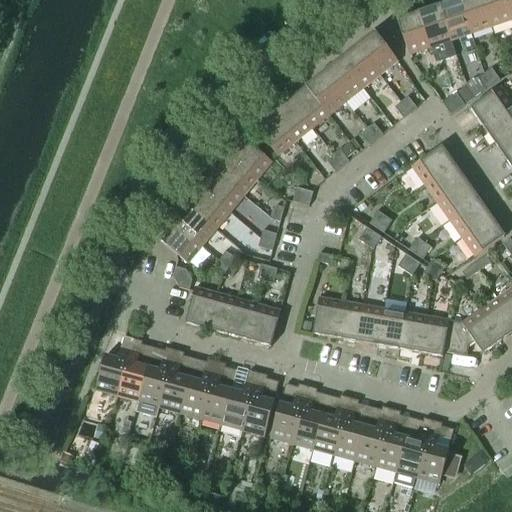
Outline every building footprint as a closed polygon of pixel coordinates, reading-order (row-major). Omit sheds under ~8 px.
[(491,29),(481,0),(461,0),(459,1),(471,36),(491,29)] [(511,22),(504,0),(481,0),(491,29),(511,22)] [(471,36),(459,1),(438,8),(450,43),(471,36)] [(450,43),(438,8),(418,15),(430,50),(450,43)] [(430,50),(418,15),(397,22),(409,57),(430,50)] [(398,63),(375,34),(357,49),(380,77),(398,63)] [(380,77),(357,49),(340,62),(363,91),(380,77)] [(363,91),(340,62),(323,75),(346,104),(363,91)] [(500,82),(491,70),(484,75),(493,87),(500,82)] [(346,104),(323,75),(306,88),(329,117),(346,104)] [(493,87),(484,75),(477,80),(486,92),(493,87)] [(329,117),(306,88),(289,102),(312,131),(329,117)] [(511,107),(511,106),(500,88),(469,109),(482,128),(511,107)] [(464,107),(456,95),(449,100),(457,112),(464,107)] [(417,110),(407,98),(401,104),(410,115),(417,110)] [(457,112),(449,100),(442,105),(450,117),(457,112)] [(312,131),(289,102),(269,118),(292,147),(312,131)] [(410,115),(401,104),(394,109),(403,121),(410,115)] [(495,146),(511,133),(511,107),(482,128),(495,146)] [(292,147),(269,118),(254,129),(277,158),(292,147)] [(383,137),(374,125),(367,131),(376,142),(383,137)] [(376,142),(367,131),(360,136),(369,147),(376,142)] [(507,163),(511,160),(511,133),(495,146),(507,163)] [(272,164),(243,141),(229,158),(257,182),(272,164)] [(455,166),(442,148),(411,169),(424,187),(455,166)] [(349,164),(340,152),(333,157),(342,169),(349,164)] [(342,169),(333,157),(326,163),(335,174),(342,169)] [(257,182),(229,158),(215,174),(244,198),(257,182)] [(437,205),(467,184),(455,166),(424,187),(437,205)] [(244,198),(215,174),(201,191),(230,215),(244,198)] [(449,223),(479,202),(467,184),(437,205),(449,223)] [(311,201),(313,194),(296,189),(294,196),(311,201)] [(230,215),(201,191),(187,208),(216,232),(230,215)] [(311,201),(294,196),(292,203),(309,208),(311,201)] [(461,240),(492,219),(479,202),(449,223),(461,240)] [(280,224),(284,210),(275,207),(272,222),(280,224)] [(216,232),(187,208),(174,225),(202,248),(216,232)] [(376,230),(385,218),(378,213),(369,225),(376,230)] [(383,235),(392,223),(385,218),(376,230),(383,235)] [(474,259),(505,238),(492,219),(461,240),(474,259)] [(202,248),(174,225),(159,242),(188,265),(202,248)] [(365,247),(374,234),(366,229),(358,242),(365,247)] [(274,244),(277,236),(262,232),(260,240),(274,244)] [(372,251),(381,239),(374,234),(365,247),(372,251)] [(272,253),(274,244),(260,240),(258,248),(272,253)] [(416,257),(424,245),(417,240),(408,252),(416,257)] [(511,256),(511,244),(510,240),(502,246),(511,258),(511,256)] [(423,262),(431,249),(424,245),(416,257),(423,262)] [(235,264),(234,258),(224,253),(219,262),(221,268),(235,264)] [(331,267),(333,259),(319,255),(317,263),(331,267)] [(405,273),(413,261),(406,256),(397,268),(405,273)] [(490,265),(485,257),(473,266),(478,273),(490,265)] [(412,278),(420,266),(413,261),(405,273),(412,278)] [(445,269),(433,261),(428,268),(440,276),(445,269)] [(232,279),(237,270),(235,264),(221,268),(223,274),(232,279)] [(265,283),(269,269),(261,266),(257,280),(265,283)] [(466,281),(478,273),(473,266),(461,274),(466,281)] [(440,276),(428,268),(423,275),(435,283),(440,276)] [(189,277),(186,271),(176,269),(173,279),(176,284),(189,277)] [(273,285),(277,271),(269,269),(265,283),(273,285)] [(189,292),(192,282),(189,277),(176,284),(179,289),(189,292)] [(207,331),(217,295),(195,289),(185,325),(207,331)] [(511,289),(497,300),(511,321),(511,289)] [(228,337),(238,301),(217,295),(207,331),(228,337)] [(335,340),(342,304),(315,299),(309,335),(335,340)] [(511,334),(511,321),(497,300),(479,312),(501,343),(511,334)] [(249,342),(258,307),(238,301),(228,337),(249,342)] [(356,344),(362,307),(342,304),(335,340),(356,344)] [(271,348),(280,313),(258,307),(249,342),(271,348)] [(378,347),(384,311),(362,307),(356,344),(378,347)] [(399,351),(405,315),(384,311),(378,347),(399,351)] [(501,343),(479,312),(462,325),(450,323),(448,322),(443,354),(466,358),(468,348),(474,344),(482,356),(501,343)] [(420,355),(427,318),(405,315),(399,351),(420,355)] [(448,322),(450,323),(451,318),(448,317),(447,322),(427,318),(420,355),(442,359),(443,354),(448,322)] [(117,398),(133,341),(124,338),(118,361),(105,357),(95,392),(117,398)] [(143,386),(147,369),(136,366),(142,343),(133,341),(117,398),(138,404),(143,386)] [(159,410),(175,352),(165,350),(159,372),(147,369),(143,386),(138,404),(159,410)] [(180,416),(190,380),(178,377),(184,355),(175,352),(159,410),(180,416)] [(201,421),(217,364),(207,361),(201,383),(190,380),(180,416),(201,421)] [(222,427),(231,392),(219,388),(226,366),(217,364),(201,421),(222,427)] [(243,433),(259,375),(249,372),(243,395),(231,392),(222,427),(243,433)] [(264,439),(274,403),(261,400),(267,378),(259,375),(243,433),(264,439)] [(292,446),(308,389),(298,386),(292,408),(280,405),(270,440),(292,446)] [(313,452),(322,417),(311,414),(317,391),(308,389),(292,446),(313,452)] [(333,458),(349,400),(340,397),(334,420),(322,417),(313,452),(333,458)] [(354,463),(364,428),(352,425),(359,402),(349,400),(333,458),(354,463)] [(375,469),(391,411),(382,409),(376,431),(364,428),(354,463),(375,469)] [(396,475),(406,439),(394,436),(400,414),(391,411),(375,469),(396,475)] [(417,480),(433,423),(423,420),(417,443),(406,439),(396,475),(417,480)] [(439,486),(449,451),(436,448),(442,425),(433,423),(417,480),(439,486)] [(473,460),(479,469),(489,462),(483,453),(473,460)]
